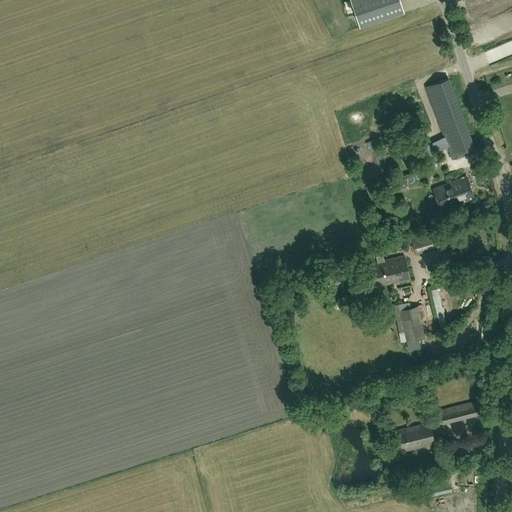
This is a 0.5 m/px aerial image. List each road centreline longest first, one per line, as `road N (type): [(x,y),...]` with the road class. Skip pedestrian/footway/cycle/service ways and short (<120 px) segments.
road 1 (unclassified): [(511,226),(442,0)]
road 2 (unclassified): [(498,511),(511,310)]
